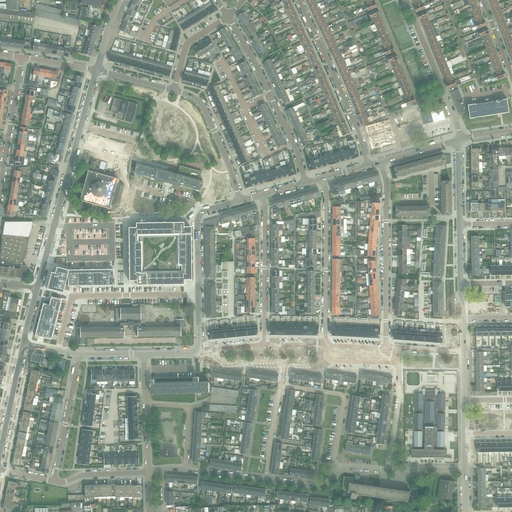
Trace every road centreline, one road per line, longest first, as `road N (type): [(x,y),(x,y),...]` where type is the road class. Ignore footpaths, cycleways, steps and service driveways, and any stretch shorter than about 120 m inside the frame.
road 1 (residential): [(37,288),(96,70)]
road 2 (residential): [(305,182),(227,15)]
road 3 (residential): [(198,295),(70,299),(57,351)]
road 4 (residential): [(367,165),(299,0)]
road 5 (residential): [(330,346),(321,178)]
road 6 (unknown): [(380,0),(422,102),(431,147)]
road 7 (residential): [(261,195),(262,344)]
road 8 (residential): [(385,347),(385,203)]
road 9 (residential): [(239,201),(204,107),(173,90)]
road 10 (residential): [(340,465),(345,397),(281,386)]
road 11 (residential): [(21,56),(0,187)]
road 12 (residential): [(54,481),(78,355)]
road 13 (residential): [(198,295),(198,216),(239,201)]
